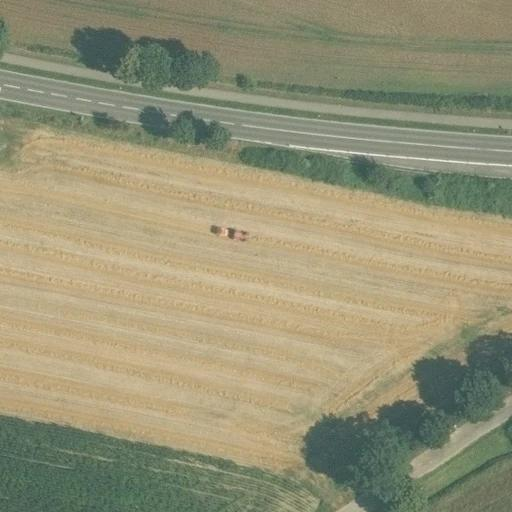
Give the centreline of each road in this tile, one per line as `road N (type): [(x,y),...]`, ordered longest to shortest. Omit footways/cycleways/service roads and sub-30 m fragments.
road 1 (secondary): [(511,162),(293,145),(0,90)]
road 2 (track): [(357,511),(511,410)]
